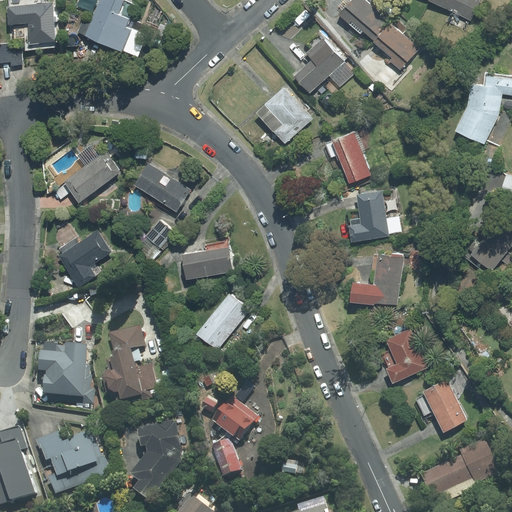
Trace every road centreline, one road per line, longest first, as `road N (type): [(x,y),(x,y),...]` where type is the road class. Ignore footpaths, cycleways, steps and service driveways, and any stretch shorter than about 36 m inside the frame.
road 1 (residential): [(390,511),(264,202),(241,167),(207,138),(143,107)]
road 2 (residential): [(143,107),(62,102),(13,110),(19,314),(9,366)]
road 3 (unknown): [(511,431),(435,305),(441,277),(497,168),(511,110)]
